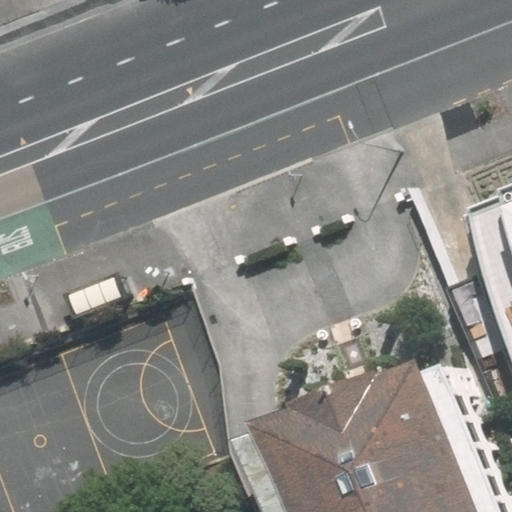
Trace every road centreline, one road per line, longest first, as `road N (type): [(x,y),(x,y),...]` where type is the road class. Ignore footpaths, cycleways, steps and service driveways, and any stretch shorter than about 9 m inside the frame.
road 1 (primary): [(0,166),(418,0)]
road 2 (unknown): [(0,406),(155,374)]
